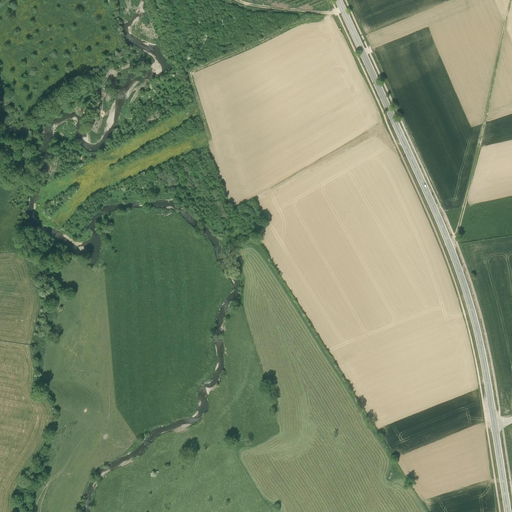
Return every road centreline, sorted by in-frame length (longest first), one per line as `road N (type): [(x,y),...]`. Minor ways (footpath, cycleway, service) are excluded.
road 1 (secondary): [(337,0),(459,273),(493,424)]
road 2 (track): [(448,245),(510,0)]
